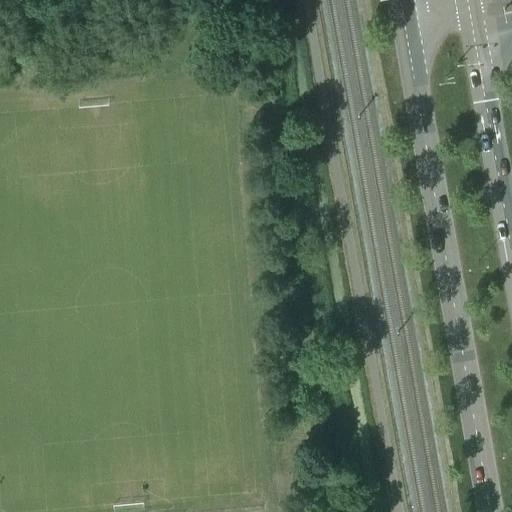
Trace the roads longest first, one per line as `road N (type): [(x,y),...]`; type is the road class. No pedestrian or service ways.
road 1 (secondary): [(403,32),(489,511)]
road 2 (secondary): [(511,247),(472,20)]
